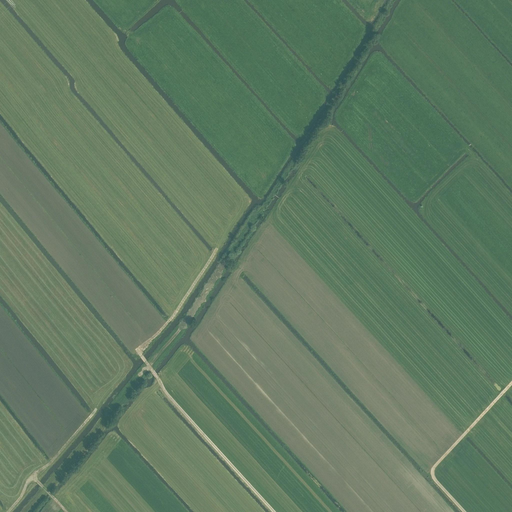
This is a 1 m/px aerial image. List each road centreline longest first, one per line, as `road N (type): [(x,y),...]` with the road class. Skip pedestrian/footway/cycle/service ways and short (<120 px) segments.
road 1 (track): [(273,511),(166,394),(138,351),(165,326),(216,248)]
road 2 (track): [(464,511),(433,478),(433,467),(511,382)]
road 3 (track): [(96,408),(7,511)]
